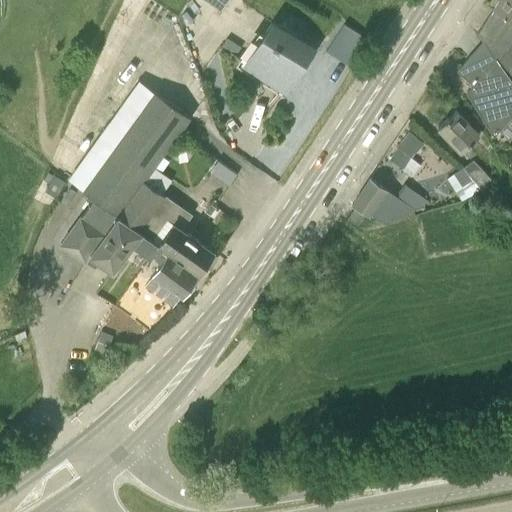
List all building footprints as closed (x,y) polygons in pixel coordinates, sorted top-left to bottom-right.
[(207,0),(221,10),(228,0),(207,0)] [(511,0),(498,0),(494,6),(494,7),(477,32),(483,40),(483,39),(511,80),(511,0)] [(346,19),(329,46),(350,58),(366,30),(346,19)] [(314,48),(304,41),(273,20),(245,63),(285,90),(314,48)] [(511,114),(511,80),(483,39),(483,40),(457,69),(473,83),(466,91),(494,136),(511,114)] [(216,259),(214,250),(180,228),(192,211),(163,191),(172,178),(156,166),(190,116),(153,90),(83,191),(94,199),(118,216),(119,216),(142,232),(159,244),(160,244),(200,270),(203,265),(204,266),(204,265),(211,264),(216,259)] [(438,127),(462,152),(480,134),(456,109),(438,127)] [(412,157),(423,143),(410,132),(398,146),(397,145),(389,159),(403,168),(410,156),(412,157)] [(473,160),(464,166),(480,189),(482,191),(494,181),(473,160)] [(480,189),(464,166),(447,179),(462,201),(480,189)] [(352,204),(356,206),(365,214),(370,217),(372,215),(386,224),(416,211),(430,202),(406,185),(399,195),(371,176),(352,204)] [(86,262),(90,256),(119,216),(118,216),(94,199),(82,216),(81,216),(61,244),(86,262)] [(356,227),(365,214),(356,206),(346,220),(356,227)] [(119,216),(90,256),(114,272),(133,245),(142,232),(119,216)] [(142,232),(133,245),(150,258),(153,253),(160,244),(159,244),(142,232)] [(191,282),(200,270),(160,244),(153,253),(162,260),(153,273),(183,294),(185,291),(190,291),(194,286),(191,282)] [(100,333),(94,350),(108,356),(114,339),(100,333)]
